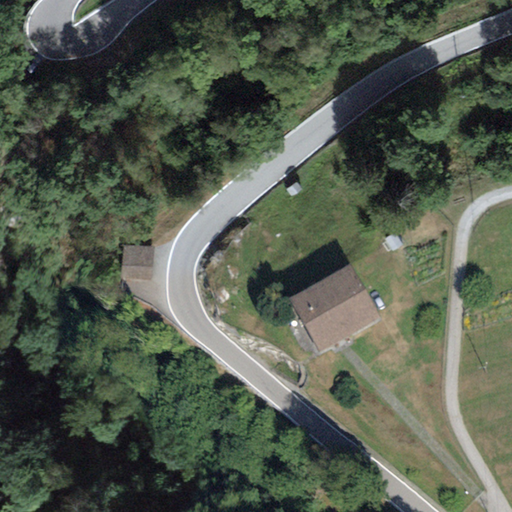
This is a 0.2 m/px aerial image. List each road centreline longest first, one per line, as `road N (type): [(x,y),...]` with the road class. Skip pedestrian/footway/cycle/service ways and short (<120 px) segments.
road 1 (unclassified): [(511,24),(356,102),(239,193),(200,232),(182,267),(186,308),(205,333),(416,511)]
road 2 (unclassified): [(62,0),(48,21),(60,44),(84,40),(140,0)]
